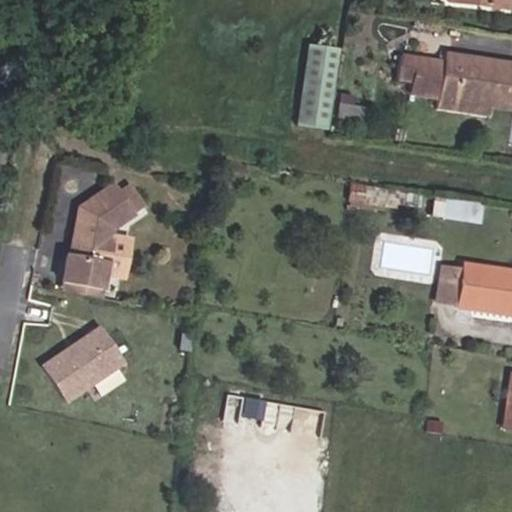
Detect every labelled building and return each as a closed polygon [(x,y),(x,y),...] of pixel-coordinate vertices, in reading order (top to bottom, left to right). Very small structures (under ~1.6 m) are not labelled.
[(446,0),(446,1),(503,10),(504,0),(446,0)] [(327,129),(341,47),(308,42),(295,123),(327,129)] [(434,97),(436,85),(492,94),(490,107),(511,110),(511,62),(443,51),(442,58),(401,51),(397,73),(412,76),(409,93),(434,97)] [(492,94),(436,85),(434,97),(433,106),(488,115),(490,107),(492,94)] [(336,115),(358,119),(360,103),(338,100),(336,115)] [(111,226),(134,210),(113,181),(78,205),(77,210),(80,215),(79,220),(76,219),(69,252),(105,259),(111,226)] [(342,206),(390,213),(391,204),(414,207),(416,196),(345,186),(342,206)] [(428,217),(462,222),(465,203),(430,198),(428,217)] [(511,308),(496,306),(500,273),(463,268),(458,314),(511,321),(511,315),(511,308)] [(511,308),(511,274),(500,273),(496,306),(511,308)] [(97,325),(39,365),(64,402),(123,363),(97,325)] [(511,376),(503,375),(500,395),(511,396),(511,376)] [(494,428),(511,430),(511,396),(500,395),(494,428)]
